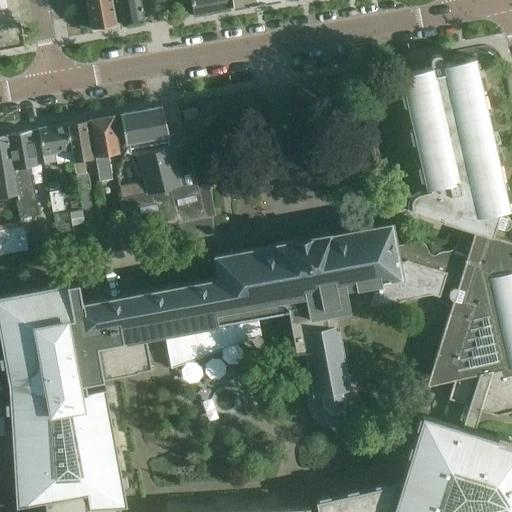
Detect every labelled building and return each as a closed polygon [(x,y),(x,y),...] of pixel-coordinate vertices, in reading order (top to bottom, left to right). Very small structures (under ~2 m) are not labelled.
[(118,24),(113,0),(86,0),(91,29),(118,24)] [(115,0),(120,24),(144,19),(140,0),(115,0)] [(230,11),(228,0),(179,0),(180,3),(191,1),(194,17),(230,11)] [(257,6),(255,0),(231,0),(234,10),(257,6)] [(511,242),(493,236),(496,227),(503,229),(504,229),(505,229),(507,229),(508,228),(509,227),(510,226),(510,225),(511,224),(511,223),(511,221),(510,220),(510,219),(509,218),(508,217),(507,217),(499,215),(500,212),(509,210),(475,58),(444,65),(443,61),(443,60),(442,59),(442,58),(441,57),(439,56),(437,56),(436,56),(434,56),(433,57),(432,58),(431,59),(431,60),(431,61),(431,62),(431,64),(432,68),(401,75),(426,187),(427,190),(430,189),(431,191),(419,194),(417,195),(415,196),(414,197),(412,199),(411,201),(411,203),(411,205),(411,207),(411,209),(412,211),(414,212),(415,214),(417,215),(419,215),(464,229),(459,244),(458,246),(456,249),(454,251),(451,252),(449,253),(443,254),(440,255),(434,257),(432,257),(429,256),(428,253),(425,248),(423,245),(420,244),(417,244),(396,248),(402,277),(367,284),(374,292),(370,305),(431,293),(452,300),(426,385),(455,380),(449,399),(470,406),(480,409),(497,414),(511,410),(511,242)] [(205,219),(191,164),(186,143),(172,147),(165,120),(162,107),(121,114),(127,148),(125,153),(138,156),(144,181),(147,193),(121,197),(125,218),(128,233),(138,231),(205,219)] [(196,108),(182,111),(185,121),(199,118),(196,108)] [(121,152),(114,116),(90,120),(101,181),(113,178),(108,154),(121,152)] [(93,158),(86,121),(68,124),(73,150),(80,191),(89,190),(91,187),(89,176),(87,173),(84,160),(93,158)] [(73,150),(68,124),(39,129),(43,156),(45,165),(57,162),(55,153),(73,150)] [(38,164),(32,131),(9,135),(19,194),(24,219),(41,216),(37,199),(35,199),(29,166),(38,164)] [(0,197),(19,194),(9,135),(0,136),(0,197)] [(60,189),(50,191),(53,211),(64,209),(60,189)] [(91,193),(81,195),(84,210),(93,208),(91,193)] [(86,222),(84,210),(72,212),(74,224),(86,222)] [(215,236),(211,217),(205,219),(138,231),(141,244),(198,233),(199,239),(215,236)] [(128,233),(125,218),(106,221),(106,222),(108,236),(128,233)] [(108,236),(106,222),(86,226),(89,240),(108,236)] [(318,511),(319,511),(318,511),(316,511),(309,511),(309,506),(212,511),(120,511),(120,506),(127,505),(123,485),(127,484),(126,475),(121,476),(105,387),(87,391),(85,383),(137,374),(137,372),(151,370),(145,337),(165,334),(171,367),(257,336),(254,321),(289,314),(296,350),(304,349),(312,390),(304,391),(306,406),(308,411),(311,415),(314,419),(318,422),(322,424),(327,426),(332,426),(337,426),(342,424),(346,422),(350,419),(353,415),(356,411),(358,406),(358,401),(358,396),(355,381),(347,383),(345,373),(347,372),(347,370),(345,370),(342,357),(344,357),(344,355),(342,355),(339,343),(342,342),(341,340),(339,341),(337,328),(339,328),(338,326),(337,326),(334,313),(348,310),(344,288),(367,284),(402,277),(396,248),(391,223),(390,223),(390,224),(329,235),(329,234),(275,244),(276,245),(215,257),(219,279),(83,303),(79,283),(68,285),(68,283),(0,295),(0,336),(4,357),(0,357),(0,360),(1,367),(6,366),(9,384),(10,403),(6,403),(6,413),(11,412),(16,506),(45,501),(46,511),(318,511)] [(0,255),(30,250),(25,226),(0,230),(0,255)] [(55,232),(30,236),(33,248),(57,244),(55,232)] [(474,431),(480,409),(470,406),(463,427),(422,414),(421,417),(419,416),(415,426),(418,427),(413,444),(410,443),(407,454),(409,455),(401,481),(386,484),(385,482),(374,484),(375,487),(358,491),(357,488),(346,490),(347,493),(330,497),(329,494),(318,497),(319,500),(316,500),(318,511),(319,511),(318,511),(511,511),(511,448),(496,443),(498,438),(474,431)]
